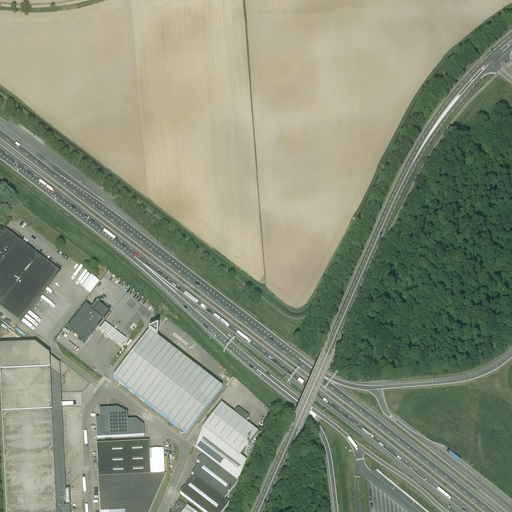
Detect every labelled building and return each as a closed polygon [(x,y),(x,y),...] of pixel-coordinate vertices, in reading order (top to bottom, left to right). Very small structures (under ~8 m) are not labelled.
[(0,306),(19,322),(58,272),(18,241),(17,240),(16,240),(14,239),(13,239),(11,238),(9,238),(8,238),(5,239),(3,239),(2,240),(0,241),(0,240),(0,306)] [(90,293),(100,281),(92,275),(82,287),(90,293)] [(100,304),(97,302),(91,309),(86,305),(67,328),(85,342),(102,320),(103,320),(103,319),(108,312),(100,305),(100,304)] [(105,323),(100,330),(121,347),(126,340),(105,323)] [(183,433),(186,435),(222,389),(152,335),(149,332),(113,378),(181,431),(180,432),(182,434),(183,433)] [(50,369),(0,371),(0,378),(6,511),(70,511),(70,506),(64,506),(64,501),(66,501),(61,393),(60,377),(50,369)] [(258,432),(246,423),(249,419),(248,417),(239,409),(236,410),(233,414),(221,404),(202,428),(239,456),(258,432)] [(95,419),(96,438),(144,436),(143,427),(135,421),(127,421),(127,414),(117,409),(99,410),(99,419),(95,419)] [(195,450),(202,455),(237,483),(246,461),(239,456),(202,428),(195,450)] [(149,452),(148,442),(96,444),(99,494),(99,504),(100,504),(100,508),(99,508),(99,511),(149,511),(166,475),(150,476),(149,452)] [(193,476),(180,494),(203,511),(222,511),(229,504),(224,500),(237,483),(202,455),(196,462),(199,465),(191,475),(193,476)] [(193,511),(179,501),(175,505),(179,508),(176,511),(193,511)]
